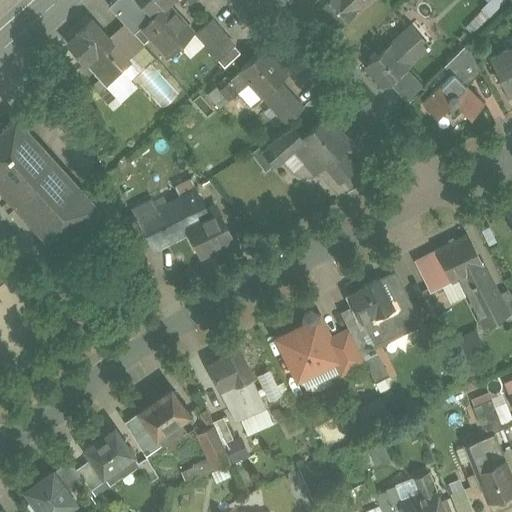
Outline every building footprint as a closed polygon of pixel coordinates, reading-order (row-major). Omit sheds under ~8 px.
[(113,0),(109,4),(125,21),(144,43),(151,37),(167,55),(192,33),(173,12),(172,13),(164,6),(170,0),(188,0),(191,3),(193,0),(113,0)] [(326,0),(318,8),(336,27),(366,0),(326,0)] [(488,0),(467,24),(475,31),(502,0),(488,0)] [(108,36),(90,17),(77,28),(79,30),(66,43),(107,84),(123,68),(114,59),(115,57),(113,55),(112,56),(105,49),(111,42),(113,41),(108,36)] [(234,45),(211,20),(195,35),(218,59),(234,45)] [(144,43),(125,21),(108,36),(113,41),(111,42),(126,59),(144,43)] [(410,26),(367,65),(386,86),(430,46),(427,42),(426,43),(410,26)] [(241,52),(234,45),(218,59),(225,67),(241,52)] [(265,47),(240,69),(241,70),(219,90),(228,100),(250,80),(262,93),(287,71),(265,47)] [(511,47),(509,49),(508,47),(490,56),(507,92),(511,89),(511,47)] [(454,72),(424,102),(436,115),(444,108),(453,118),(463,108),(470,115),(483,102),(454,72)] [(219,90),(217,87),(209,94),(221,107),(228,100),(219,90)] [(303,106),(287,88),(270,103),(287,121),(303,106)] [(325,115),(302,136),(292,124),(267,141),(281,157),(291,148),(314,173),(323,165),(341,149),(349,142),(325,115)] [(96,201),(14,116),(0,129),(0,187),(53,242),(96,201)] [(281,157),(267,141),(249,153),(266,171),(281,157)] [(341,149),(323,165),(339,182),(356,166),(341,149)] [(191,176),(173,184),(180,200),(170,205),(168,202),(137,217),(136,218),(148,243),(149,247),(188,229),(200,253),(231,238),(217,208),(209,213),(191,176)] [(148,243),(136,218),(137,217),(134,210),(123,215),(138,248),(148,243)] [(460,274),(483,264),(468,232),(436,248),(451,279),(460,274)] [(483,264),(460,274),(483,323),(506,312),(496,291),(483,264)] [(394,273),(379,280),(378,278),(363,285),(364,288),(350,294),(361,317),(374,343),(420,320),(411,301),(408,302),(394,273)] [(420,291),(431,311),(441,305),(430,285),(420,291)] [(511,309),(511,297),(506,286),(496,291),(506,312),(511,309)] [(319,315),(317,316),(315,312),(314,311),(313,310),(310,310),(308,310),(307,311),(305,313),(305,314),(304,316),(305,317),(306,321),(277,335),(297,377),(322,365),(335,358),(340,356),(330,337),(319,315)] [(365,360),(349,328),(330,337),(340,356),(335,358),(342,372),(365,360)] [(266,406),(237,347),(222,354),(223,357),(210,363),(237,419),(266,406)] [(389,373),(375,347),(362,353),(375,380),(389,373)] [(322,365),(308,372),(311,373),(314,374),(317,373),(320,371),(322,368),(322,365)] [(171,386),(139,409),(154,432),(161,441),(184,425),(179,417),(188,411),(171,386)] [(492,399),(476,405),(487,434),(466,442),(477,471),(468,474),(473,488),(482,484),(488,498),(511,488),(511,476),(502,452),(494,431),(503,427),(492,399)] [(139,410),(125,420),(139,443),(154,432),(139,410)] [(224,416),(213,421),(214,424),(223,442),(233,438),(224,416)] [(110,424),(99,433),(102,436),(84,448),(91,457),(103,474),(104,473),(116,464),(117,464),(133,452),(114,426),(112,427),(110,424)] [(223,442),(214,424),(196,432),(207,456),(197,460),(203,474),(231,461),(223,442)] [(154,432),(139,443),(145,453),(161,441),(154,432)] [(511,448),(502,452),(511,476),(511,448)] [(158,474),(146,456),(136,462),(148,481),(158,474)] [(103,474),(91,457),(76,468),(83,477),(91,488),(107,477),(104,473),(103,474)] [(69,458),(52,470),(66,489),(83,477),(76,468),(69,458)] [(48,470),(37,477),(39,480),(26,489),(35,502),(31,505),(35,511),(39,511),(41,511),(42,511),(61,511),(74,502),(66,489),(52,470),(50,472),(48,470)] [(446,511),(430,471),(414,477),(419,489),(401,496),(407,511),(446,511)] [(414,477),(396,484),(401,496),(419,489),(414,477)] [(475,511),(463,477),(450,481),(460,511),(475,511)] [(397,511),(388,488),(376,493),(384,511),(397,511)]
